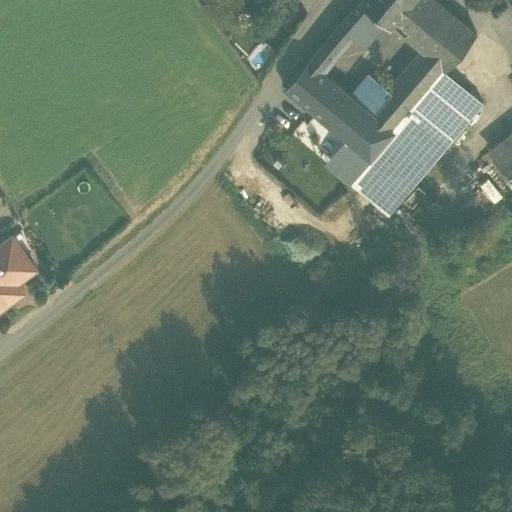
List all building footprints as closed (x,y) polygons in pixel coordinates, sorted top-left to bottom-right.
[(385,20),(361,0),(357,0),(343,18),(356,28),(369,39),(385,20)] [(409,0),(361,0),(385,20),(390,24),(409,0)] [(476,32),(437,0),(409,0),(390,24),(420,48),(445,69),(476,32)] [(343,18),(308,60),(321,70),(356,28),(343,18)] [(420,48),(369,109),(394,129),(425,92),(445,69),(420,48)] [(321,70),(308,60),(285,88),(288,91),(333,128),(370,158),(394,129),(369,109),(321,70)] [(155,68),(111,98),(126,121),(171,91),(155,68)] [(333,128),(288,91),(269,114),(314,151),(333,128)] [(370,158),(350,182),(384,209),(459,120),(425,92),(394,129),(370,158)] [(111,98),(39,146),(55,169),(126,121),(111,98)] [(333,128),(314,151),(350,182),(370,158),(333,128)] [(511,129),(488,148),(511,179),(511,129)] [(39,146),(0,172),(0,183),(10,199),(55,169),(39,146)] [(0,243),(0,306),(9,300),(2,291),(35,267),(12,235),(0,243)]
